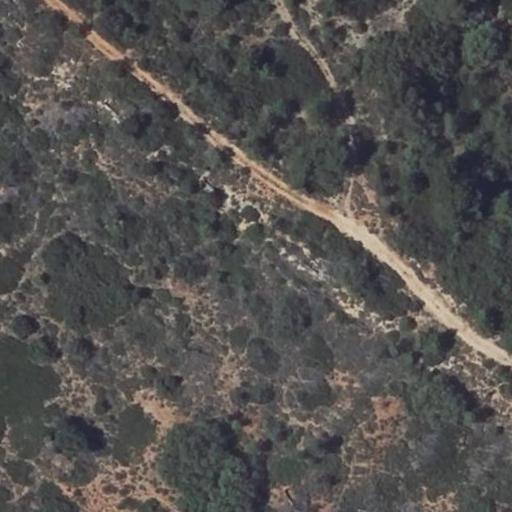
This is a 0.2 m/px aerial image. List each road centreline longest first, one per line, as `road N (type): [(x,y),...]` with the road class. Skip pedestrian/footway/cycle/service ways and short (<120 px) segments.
road 1 (track): [(70,0),(360,230),(511,368)]
road 2 (track): [(360,230),(344,103),(280,0)]
